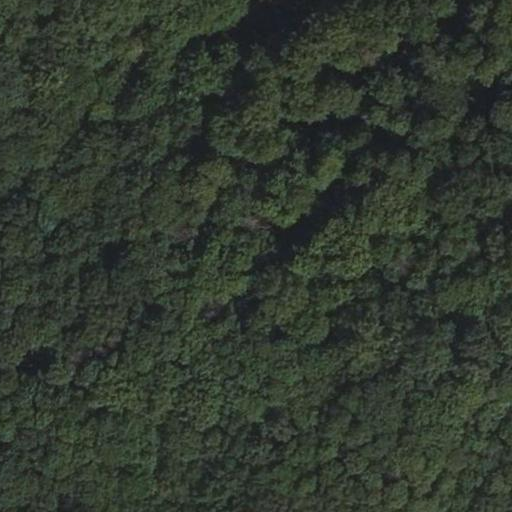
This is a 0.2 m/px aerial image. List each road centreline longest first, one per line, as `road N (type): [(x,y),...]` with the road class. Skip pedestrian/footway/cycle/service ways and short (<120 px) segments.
road 1 (track): [(94,0),(193,40),(236,75),(511,243)]
road 2 (tertiary): [(287,0),(0,197)]
